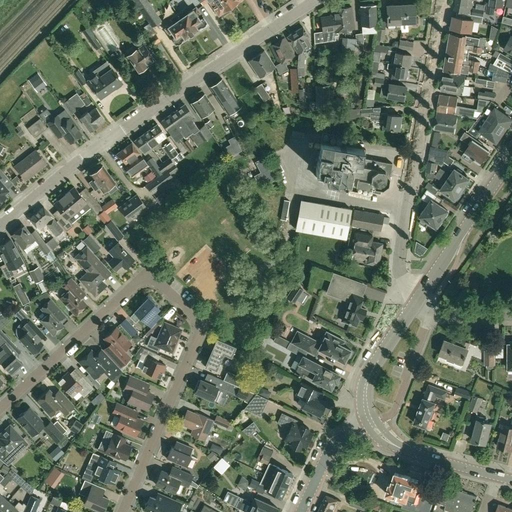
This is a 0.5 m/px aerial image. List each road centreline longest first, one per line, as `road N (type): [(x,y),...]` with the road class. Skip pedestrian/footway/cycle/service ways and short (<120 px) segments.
road 1 (residential): [(120,511),(197,339),(190,312),(158,282),(141,278),(0,409)]
road 2 (residential): [(0,225),(83,155),(317,0)]
road 3 (residential): [(417,300),(398,261),(441,0)]
road 4 (secondary): [(371,421),(393,445),(496,477)]
road 5 (secondary): [(417,300),(368,382),(371,421)]
